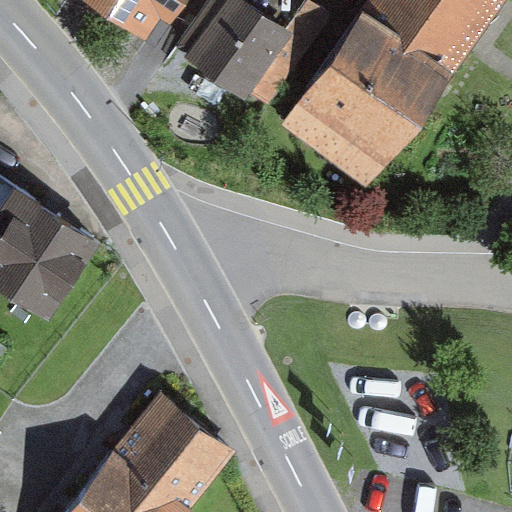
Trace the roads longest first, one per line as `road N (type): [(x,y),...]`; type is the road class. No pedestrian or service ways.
road 1 (tertiary): [(0,11),(79,103),(190,273)]
road 2 (residential): [(190,273),(284,262),(380,281),(511,284)]
road 3 (tertiary): [(190,273),(312,511)]
